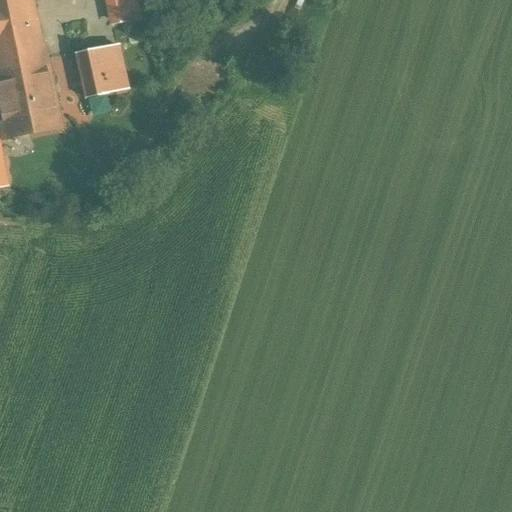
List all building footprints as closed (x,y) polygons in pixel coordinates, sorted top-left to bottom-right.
[(0,0),(0,53),(42,45),(32,0),(0,0)] [(132,0),(106,0),(109,13),(134,8),(132,0)] [(42,45),(0,53),(0,120),(4,140),(60,129),(42,45)] [(91,45),(79,48),(80,54),(92,51),(91,45)] [(80,54),(75,55),(85,99),(126,90),(117,46),(92,51),(80,54)] [(107,99),(92,99),(93,115),(108,114),(107,99)]
